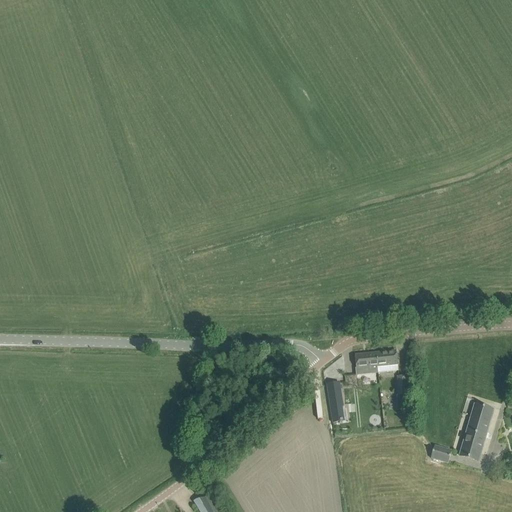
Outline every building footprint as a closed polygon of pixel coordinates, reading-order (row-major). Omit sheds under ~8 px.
[(378,353),(379,373),(398,371),(396,351),(378,353)] [(379,373),(378,353),(355,355),(357,375),(379,373)] [(355,373),(346,374),(348,400),(357,399),(355,373)] [(407,396),(407,377),(398,377),(398,396),(407,396)] [(339,382),(327,385),(334,423),(347,420),(339,382)] [(480,462),(493,411),(474,405),(461,457),(480,462)] [(433,447),(430,459),(447,465),(451,452),(433,447)] [(221,511),(208,492),(194,502),(200,511),(221,511)]
